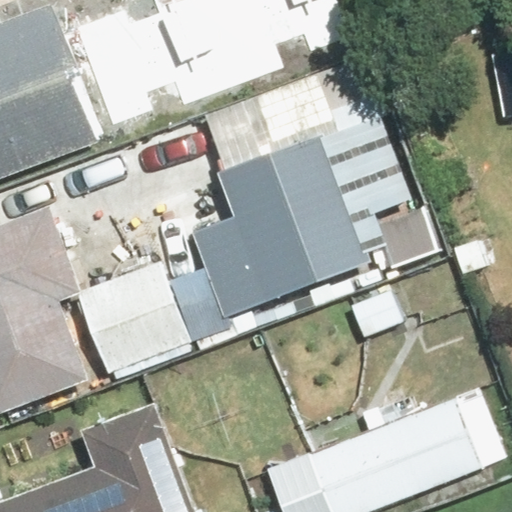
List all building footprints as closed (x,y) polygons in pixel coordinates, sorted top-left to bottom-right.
[(0,183),(182,116),(138,0),(119,0),(66,20),(61,5),(0,27),(0,183)] [(511,47),(500,49),(508,117),(511,116),(511,47)] [(181,282),(206,351),(246,336),(240,318),(370,270),(375,284),(405,273),(404,268),(449,252),(433,208),(429,210),(395,119),(401,117),(378,57),(217,117),(237,170),(229,173),(246,219),(203,234),(216,269),(181,282)] [(0,406),(4,417),(102,381),(73,303),(91,296),(119,374),(121,373),(124,381),(201,352),(198,344),(202,343),(172,263),(93,292),(63,209),(0,231),(0,406)] [(319,453),(341,511),(383,511),(493,469),(464,397),(319,453)] [(1,507),(2,511),(209,511),(168,403),(92,431),(106,468),(1,507)]
